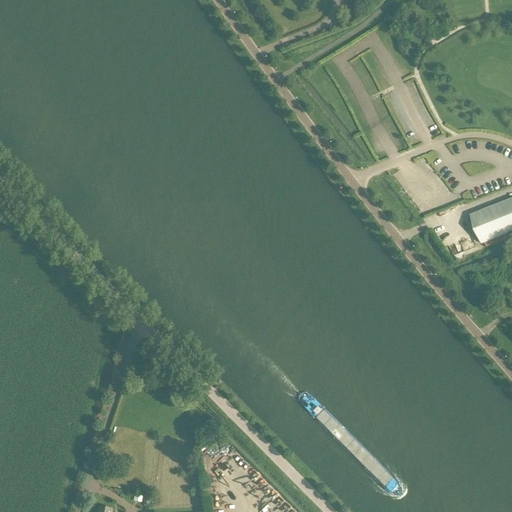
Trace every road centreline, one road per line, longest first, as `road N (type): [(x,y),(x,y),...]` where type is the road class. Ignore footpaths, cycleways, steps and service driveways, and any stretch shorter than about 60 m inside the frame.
road 1 (unclassified): [(511,374),(352,181),(218,0)]
road 2 (unclassified): [(328,511),(135,319)]
road 3 (unclassified): [(79,511),(135,319)]
road 4 (unclassified): [(135,319),(0,182)]
